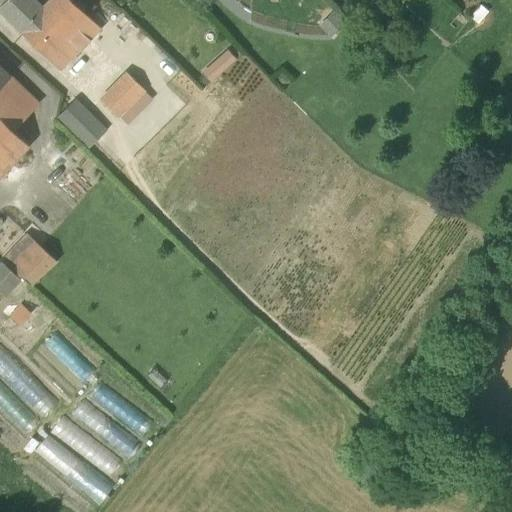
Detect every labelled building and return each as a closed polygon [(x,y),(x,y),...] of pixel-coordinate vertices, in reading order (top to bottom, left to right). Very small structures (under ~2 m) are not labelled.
[(9,0),(2,9),(24,29),(23,31),(62,69),(102,29),(72,0),(48,0),(43,6),(36,0),(9,0)] [(478,23),(489,11),(481,4),(470,17),(478,23)] [(333,36),(346,23),(335,11),(322,24),(319,26),(330,38),(333,36)] [(220,73),(236,59),(227,48),(215,60),(216,62),(214,64),(212,65),(220,73)] [(0,177),(32,144),(14,128),(41,104),(0,66),(0,177)] [(129,124),(154,99),(127,72),(101,98),(129,124)] [(90,147),(109,129),(78,98),(59,117),(90,147)] [(2,257),(21,274),(33,286),(57,260),(26,232),(2,257)] [(0,264),(0,291),(6,298),(23,280),(3,261),(0,264)] [(20,325),(31,313),(21,303),(9,316),(20,325)]
